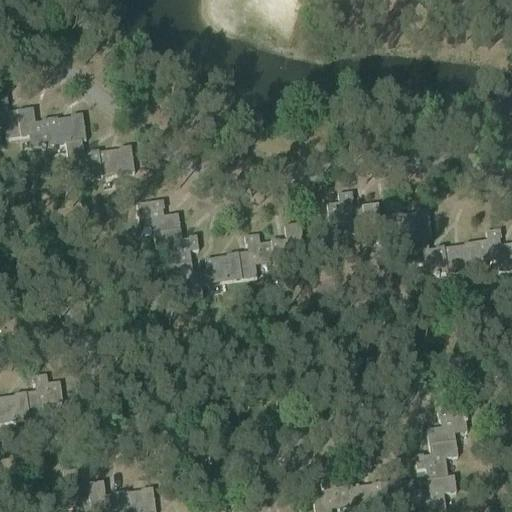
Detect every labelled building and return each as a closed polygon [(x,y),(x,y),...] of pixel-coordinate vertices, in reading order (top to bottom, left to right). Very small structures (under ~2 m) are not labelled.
[(4,144),(20,141),(16,115),(6,116),(5,109),(7,109),(5,101),(0,101),(0,131),(3,131),(4,144)] [(44,151),(52,150),(48,123),(40,124),(41,126),(34,127),(32,112),(16,115),(20,141),(27,140),(29,153),(40,151),(40,153),(44,153),(44,151)] [(52,150),(64,148),(80,146),(84,145),(81,118),(69,120),(69,122),(56,124),(56,122),(48,123),(52,150)] [(80,146),(64,148),(68,173),(76,172),(78,185),(89,184),(89,185),(93,185),(92,183),(101,182),(97,157),(97,155),(89,156),(89,158),(82,159),(80,146)] [(118,154),(97,157),(101,182),(133,177),(129,150),(117,152),(118,154)] [(349,239),(365,237),(361,210),(351,212),(350,205),(352,204),(351,196),(336,198),(337,207),(325,209),(328,229),(348,226),(349,239)] [(151,230),(152,237),(179,234),(176,218),(162,220),(161,213),(163,213),(162,205),(135,209),(136,217),(134,217),(135,221),(137,221),(138,232),(151,230)] [(389,246),(397,245),(393,219),(386,220),(386,222),(379,222),(377,208),(361,210),(365,237),(373,236),(374,248),(385,247),(385,249),(389,248),(389,246)] [(397,245),(409,244),(425,241),(430,241),(426,214),(414,216),(414,217),(401,219),(401,217),(393,219),(397,245)] [(269,245),(269,246),(272,267),(273,271),(281,270),(281,272),(285,271),(285,269),(296,268),(294,255),(302,254),(299,228),(283,230),(285,244),(278,245),(277,243),(269,245)] [(167,251),(169,270),(190,267),(188,256),(197,255),(195,240),(187,242),(187,243),(180,244),(179,234),(152,237),(154,253),(167,251)] [(497,277),(511,274),(511,267),(509,248),(498,249),(497,242),(500,242),(499,234),(484,236),(485,245),(474,246),(477,266),(496,264),(497,277)] [(247,256),(236,258),(240,284),(255,282),(254,269),(272,267),(269,246),(258,248),(257,239),(243,241),(244,249),(246,249),(247,256)] [(446,277),(442,252),(442,251),(434,252),(434,254),(427,254),(425,241),(409,244),(413,269),(421,268),(423,280),(434,279),(434,281),(438,280),(437,278),(446,277)] [(478,273),(477,266),(474,246),(463,248),(463,250),(442,252),(446,277),(478,273)] [(204,264),(205,274),(207,289),(240,284),(236,258),(225,259),(225,261),(204,264)] [(190,267),(169,270),(163,271),(165,287),(178,285),(181,305),(201,302),(199,290),(207,289),(205,274),(198,275),(198,277),(191,278),(190,267)] [(34,396),(24,397),(27,424),(43,422),(41,409),(61,406),(58,386),(46,387),(45,379),(30,381),(32,389),(33,389),(34,396)] [(0,402),(0,427),(27,424),(24,397),(13,399),(13,400),(0,402)] [(425,434),(427,449),(454,446),(453,438),(465,436),(464,425),(466,425),(465,421),(463,421),(462,413),(442,416),(436,417),(437,425),(438,425),(439,432),(425,434)] [(424,473),(425,484),(446,481),(443,463),(456,461),(454,446),(427,449),(429,460),(422,461),(421,459),(413,460),(415,474),(424,473)] [(73,511),(89,511),(86,488),(76,489),(75,482),(77,482),(75,474),(61,476),(62,485),(50,486),(53,507),(73,504),(73,511)] [(420,494),(413,495),(415,510),(422,509),(422,511),(443,511),(442,499),(454,497),(452,481),(446,481),(425,484),(427,495),(420,496),(420,494)] [(348,509),(345,490),(334,492),(333,483),(318,485),(320,493),(321,493),(322,500),(311,502),(312,509),(312,511),(329,511),(348,509)] [(389,486),(379,488),(378,488),(380,511),(399,511),(415,510),(413,495),(411,485),(390,488),(389,486)] [(120,511),(118,497),(111,498),(111,499),(104,500),(102,486),(86,488),(89,511),(120,511)] [(357,489),(345,490),(348,509),(348,511),(380,511),(378,488),(379,488),(379,486),(370,487),(371,489),(357,491),(357,489)] [(120,511),(153,511),(151,492),(139,494),(139,496),(126,497),(126,495),(118,497),(120,511)]
